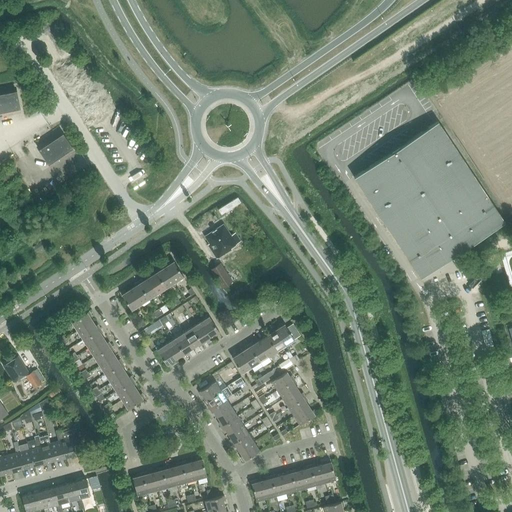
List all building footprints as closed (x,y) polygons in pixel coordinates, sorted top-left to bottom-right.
[(15,88),(0,90),(0,115),(20,112),(15,88)] [(393,236),(477,180),(438,121),(354,177),(393,236)] [(74,151),(61,132),(38,147),(50,166),(74,151)] [(393,236),(421,277),(505,221),(477,180),(393,236)] [(232,248),(232,247),(241,241),(235,232),(231,235),(224,224),(205,236),(210,243),(208,245),(217,258),(232,248)] [(40,242),(36,245),(33,246),(37,251),(43,247),(40,242)] [(170,264),(165,267),(175,282),(184,276),(173,259),(168,262),(170,264)] [(211,269),(224,290),(234,283),(221,263),(211,269)] [(175,282),(165,267),(160,270),(159,268),(155,271),(166,288),(175,282)] [(166,288),(155,271),(151,273),(153,275),(148,278),(158,293),(166,288)] [(158,293),(148,278),(143,281),(142,279),(138,282),(149,299),(158,293)] [(149,299),(138,282),(134,284),(135,286),(131,289),(140,304),(149,299)] [(131,289),(126,292),(125,290),(121,293),(132,310),(140,304),(131,289)] [(78,331),(93,321),(90,316),(92,315),(89,311),(72,322),(78,331)] [(200,322),(210,337),(214,334),(216,336),(220,333),(209,316),(200,322)] [(93,321),(78,331),(83,339),(100,328),(98,325),(96,326),(93,321)] [(192,327),(202,344),(206,342),(205,340),(210,337),(200,322),(192,327)] [(280,327),(276,330),(285,345),(294,339),(283,322),(279,325),(280,327)] [(202,344),(192,327),(183,333),(193,348),(197,345),(198,347),(202,344)] [(89,348),(104,338),(101,334),(103,332),(100,328),(83,339),(89,348)] [(285,345),(276,330),(271,333),(270,331),(266,333),(277,350),(285,345)] [(193,348),(183,333),(174,338),(185,355),(189,353),(188,351),(193,348)] [(277,350),(266,333),(262,336),(263,338),(259,341),(268,356),(277,350)] [(94,357),(111,346),(109,342),(107,343),(104,338),(89,348),(94,357)] [(166,344),(176,359),(180,356),(181,358),(185,355),(174,338),(166,344)] [(268,356),(259,341),(254,344),(253,342),(249,344),(260,361),(268,356)] [(166,344),(157,350),(168,366),(172,364),(171,362),(176,359),(166,344)] [(260,361),(249,344),(245,347),(246,349),(241,352),(251,367),(260,361)] [(100,365),(115,355),(112,351),(114,350),(111,346),(94,357),(100,365)] [(242,373),(251,367),(241,352),(237,355),(236,353),(231,356),(242,373)] [(105,374),(122,363),(120,359),(118,360),(115,355),(100,365),(105,374)] [(4,365),(14,381),(29,372),(19,356),(4,365)] [(289,358),(283,361),(287,367),(292,364),(289,359),(289,358)] [(111,382),(126,373),(123,368),(125,367),(122,363),(105,374),(111,382)] [(34,387),(42,383),(34,371),(27,375),(30,381),(34,387)] [(277,390),(294,379),(292,375),(290,376),(287,372),(272,381),(277,390)] [(116,391),(133,380),(131,376),(129,377),(126,373),(111,382),(116,391)] [(277,390),(283,399),(298,389),(295,384),(297,383),(294,379),(277,390)] [(122,399),(137,390),(134,385),(136,384),(133,380),(116,391),(122,399)] [(206,399),(221,390),(215,381),(198,392),(201,396),(203,395),(206,399)] [(56,388),(47,395),(50,398),(59,392),(56,388)] [(283,399),(288,407),(305,396),(303,392),(301,394),(298,389),(283,399)] [(137,390),(122,399),(128,408),(144,397),(142,393),(140,394),(137,390)] [(221,390),(206,399),(209,404),(207,405),(210,409),(227,398),(221,390)] [(288,407),(294,416),(309,406),(306,401),(308,400),(305,396),(288,407)] [(48,397),(39,403),(41,410),(51,407),(48,397)] [(217,417),(232,407),(227,398),(210,409),(212,413),(214,412),(217,417)] [(39,403),(29,409),(31,413),(41,410),(39,403)] [(309,406),(294,416),(299,425),(316,414),(314,410),(312,411),(309,406)] [(221,426),(238,415),(232,407),(217,417),(220,421),(218,422),(221,426)] [(29,409),(23,414),(24,419),(31,417),(29,409)] [(243,424),(238,415),(221,426),(223,430),(225,429),(228,434),(243,424)] [(19,417),(13,421),(15,431),(23,428),(19,417)] [(249,433),(243,424),(228,434),(231,438),(229,440),(232,444),(249,433)] [(61,435),(57,436),(58,441),(60,440),(65,457),(76,454),(73,444),(79,443),(75,429),(61,433),(61,435)] [(249,433),(232,444),(234,448),(236,446),(239,451),(254,441),(249,433)] [(50,443),(49,444),(47,438),(40,440),(36,442),(37,447),(39,446),(44,463),(55,460),(50,443)] [(29,449),(33,466),(44,463),(39,446),(37,447),(36,442),(35,440),(27,442),(29,449)] [(58,441),(50,443),(55,460),(65,457),(60,440),(58,441)] [(239,451),(242,456),(240,457),(243,461),(260,450),(254,441),(239,451)] [(29,449),(28,449),(27,444),(19,446),(15,447),(16,452),(18,452),(23,469),(33,466),(29,449)] [(12,471),(23,469),(18,452),(16,452),(7,455),(12,471)] [(0,469),(1,474),(12,471),(7,455),(0,456),(0,469)] [(197,460),(192,462),(197,479),(207,476),(202,457),(197,458),(197,460)] [(325,461),(326,463),(321,465),(325,482),(336,479),(330,460),(325,461)] [(197,479),(192,462),(187,463),(186,461),(182,462),(187,481),(197,479)] [(187,481),(182,462),(177,463),(178,466),(172,467),(177,484),(187,481)] [(316,484),(325,482),(321,465),(315,466),(315,464),(310,465),(316,484)] [(306,487),(316,484),(310,465),(306,466),(306,468),(301,470),(306,487)] [(177,484),(172,467),(167,468),(166,466),(162,468),(167,487),(177,484)] [(167,487),(162,468),(157,469),(158,471),(153,472),(157,490),(167,487)] [(291,470),(296,490),(306,487),(301,470),(296,471),(295,469),(291,470)] [(296,490),(291,470),(286,472),(287,474),(281,475),(286,492),(296,490)] [(157,490),(153,472),(147,474),(147,472),(142,473),(147,492),(157,490)] [(142,473),(138,474),(138,476),(132,478),(137,495),(147,492),(142,473)] [(286,492),(281,475),(276,477),(275,475),(271,476),(276,495),(286,492)] [(276,495),(271,476),(266,477),(267,479),(262,481),(266,498),(276,495)] [(75,481),(80,498),(78,499),(79,504),(83,502),(82,497),(91,495),(86,478),(75,481)] [(266,498),(262,481),(256,482),(256,480),(251,481),(256,501),(266,498)] [(69,501),(78,499),(80,498),(75,481),(65,484),(69,501)] [(61,503),(69,501),(65,484),(54,487),(59,504),(61,503)] [(61,503),(59,504),(54,487),(43,490),(48,507),(56,504),(58,509),(62,508),(61,503)] [(40,509),(48,507),(43,490),(33,493),(37,510),(40,509)] [(40,511),(40,509),(37,510),(33,493),(22,496),(26,511),(28,511),(35,510),(35,511),(40,511)] [(225,506),(223,501),(225,500),(224,495),(205,500),(207,511),(225,506)] [(323,506),(324,511),(342,511),(343,511),(342,506),(344,506),(343,501),(323,506)]
